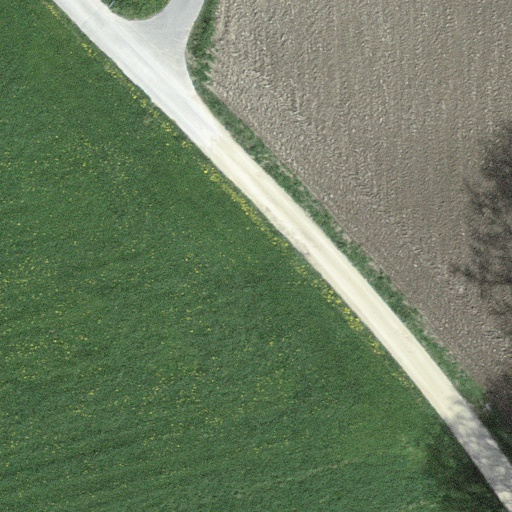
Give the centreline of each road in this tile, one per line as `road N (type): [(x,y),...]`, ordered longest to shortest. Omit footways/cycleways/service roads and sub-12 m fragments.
road 1 (track): [(511,488),(466,417),(213,148)]
road 2 (unclassified): [(213,148),(76,0)]
